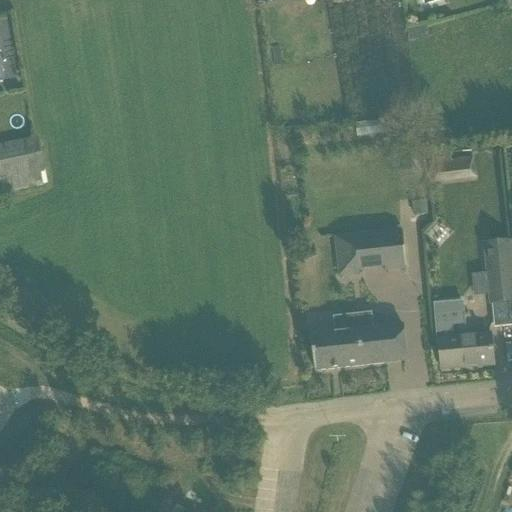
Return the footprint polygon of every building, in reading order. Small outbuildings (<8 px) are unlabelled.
[(0,196),(42,186),(40,174),(42,174),(41,171),(35,138),(14,142),(0,144),(0,196)] [(451,155),(428,157),(432,184),(454,181),(451,155)] [(426,202),(411,204),(413,217),(428,215),(426,202)] [(385,267),(386,271),(406,269),(402,231),(354,236),(358,270),(385,267)] [(511,260),(510,242),(483,245),(487,274),(489,298),(490,305),(511,302),(511,260)] [(464,305),(433,308),(434,315),(436,339),(438,339),(439,351),(441,371),(493,366),(491,347),(493,346),(492,334),(466,337),(462,337),(462,330),(466,327),(465,318),(464,305)] [(311,336),(315,372),(383,365),(383,364),(406,362),(402,328),(403,327),(403,326),(373,329),(371,314),(333,318),(334,334),(311,336)]
